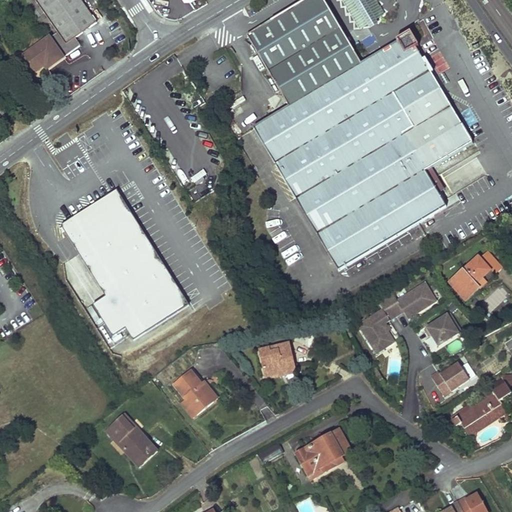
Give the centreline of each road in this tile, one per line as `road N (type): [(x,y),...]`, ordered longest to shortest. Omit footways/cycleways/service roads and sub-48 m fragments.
road 1 (residential): [(353,384),(136,511)]
road 2 (unknown): [(138,92),(235,22),(252,85),(247,112),(235,120)]
road 3 (residential): [(0,160),(161,45)]
road 4 (residential): [(408,427),(461,468),(511,447)]
